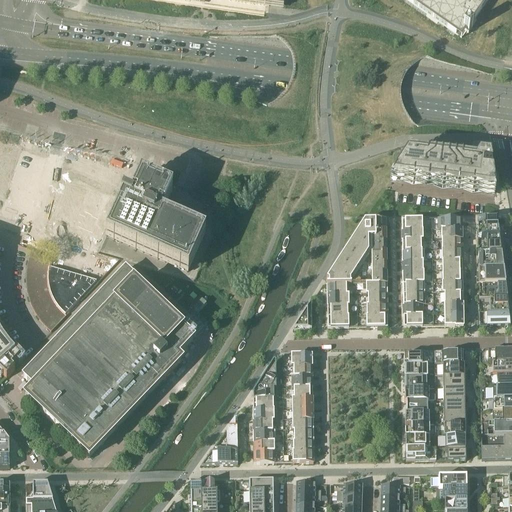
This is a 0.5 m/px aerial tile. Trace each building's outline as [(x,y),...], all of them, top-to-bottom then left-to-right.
[(157,0),(159,0),(169,0),(204,5),(204,0),(217,0),(283,9),(283,0),(157,0)] [(470,25),(487,0),(407,0),(456,34),(460,28),(466,32),(468,33),(472,28),(470,26),(469,26),(470,25)] [(153,115),(151,132),(155,133),(155,132),(160,134),(161,134),(162,134),(162,135),(163,135),(164,136),(165,137),(166,137),(166,138),(167,138),(167,139),(168,139),(169,139),(169,140),(170,140),(171,140),(172,140),(173,140),(174,140),(178,140),(179,140),(180,140),(181,140),(182,140),(182,141),(183,141),(184,141),(184,142),(185,142),(186,142),(186,143),(187,143),(188,144),(189,144),(190,144),(191,144),(192,145),(193,144),(194,144),(195,144),(196,144),(197,144),(199,144),(235,144),(237,127),(211,119),(209,118),(206,117),(204,116),(201,116),(198,115),(196,115),(193,115),(190,115),(188,114),(185,114),(153,115)] [(0,145),(0,221),(191,279),(218,220),(217,202),(135,207),(117,196),(0,145)] [(494,194),(489,160),(411,149),(391,179),(494,194)] [(499,235),(498,229),(497,224),(498,223),(497,219),(491,219),(491,220),(477,220),(477,231),(477,237),(478,237),(478,238),(486,238),(499,238),(498,235),(499,235)] [(461,231),(461,220),(438,221),(438,232),(461,231)] [(420,232),(420,221),(401,221),(401,232),(420,232)] [(442,285),(442,274),(442,263),(441,263),(441,252),(442,252),(442,242),(442,241),(441,241),(441,232),(438,232),(438,221),(420,221),(420,232),(421,232),(421,242),(419,242),(419,252),(420,252),(420,253),(420,264),(421,264),(421,275),(422,275),(422,285),(423,285),(423,296),(424,307),(422,307),(422,318),(422,329),(444,329),(444,318),(444,307),(444,297),(442,297),(442,296),(442,285)] [(351,277),(370,249),(370,285),(386,285),(385,223),(369,224),(369,222),(364,222),(326,282),(328,283),(328,286),(345,286),(358,286),(357,277),(351,277)] [(461,241),(461,231),(438,232),(441,232),(441,241),(442,241),(442,242),(461,241)] [(421,242),(421,232),(420,232),(401,232),(402,242),(421,242)] [(500,250),(499,238),(486,238),(487,250),(500,250)] [(461,252),(461,241),(442,242),(442,252),(441,252),(461,252)] [(419,252),(419,242),(421,242),(402,242),(402,253),(420,253),(420,252),(419,252)] [(503,271),(501,255),(500,250),(487,250),(478,251),(478,271),(503,271)] [(49,269),(51,261),(31,252),(30,255),(29,257),(29,259),(28,261),(27,263),(27,265),(26,268),(26,270),(26,272),(26,274),(25,276),(25,279),(25,281),(25,283),(26,285),(26,288),(26,290),(27,292),(27,294),(28,297),(28,299),(29,301),(30,304),(31,306),(32,308),(33,310),(35,314),(36,316),(37,318),(40,322),(42,324),(43,326),(51,333),(53,331),(66,317),(62,314),(60,312),(59,311),(58,310),(57,309),(56,307),(56,308),(56,306),(55,305),(54,304),(53,302),(52,301),(52,300),(51,298),(51,297),(50,295),(50,294),(49,293),(49,292),(49,291),(48,289),(48,288),(48,286),(48,285),(48,283),(48,282),(48,280),(47,277),(49,269)] [(462,263),(461,252),(441,252),(441,263),(442,263),(462,263)] [(420,264),(420,253),(402,253),(402,264),(420,264)] [(462,274),(462,263),(442,263),(442,274),(462,274)] [(421,264),(420,264),(402,264),(402,275),(421,275),(421,264)] [(48,279),(48,280),(48,282),(48,283),(48,285),(48,286),(48,288),(48,289),(49,291),(49,292),(49,293),(50,294),(50,295),(51,297),(51,298),(52,300),(52,301),(53,302),(54,304),(55,305),(56,306),(56,308),(56,307),(57,309),(58,310),(59,311),(60,312),(62,313),(63,314),(64,315),(65,316),(96,283),(49,268),(49,269),(49,271),(48,272),(48,274),(48,275),(48,277),(48,279)] [(125,270),(96,301),(22,378),(33,389),(24,398),(88,459),(181,362),(176,358),(192,341),(133,285),(136,281),(125,270)] [(505,285),(503,271),(478,271),(478,287),(482,286),(505,286),(505,285)] [(462,285),(462,274),(442,274),(442,285),(462,285)] [(422,275),(421,275),(402,275),(402,286),(422,285),(422,275)] [(368,308),(367,296),(366,296),(365,285),(358,286),(345,286),(345,296),(347,296),(348,308),(347,308),(347,319),(348,319),(348,330),(366,330),(366,318),(367,318),(367,308),(368,308)] [(386,296),(386,286),(386,285),(370,285),(365,285),(366,296),(367,296),(386,296)] [(423,285),(422,285),(402,286),(402,297),(423,296),(423,285)] [(462,295),(462,290),(462,285),(442,285),(442,296),(462,296),(462,295)] [(345,296),(345,286),(328,286),(326,286),(326,297),(345,296)] [(506,300),(505,286),(482,286),(482,301),(483,301),(506,300)] [(347,296),(345,296),(326,297),(327,309),(347,308),(348,308),(347,296)] [(387,308),(386,296),(367,296),(368,308),(387,308)] [(424,307),(423,296),(402,297),(403,297),(403,308),(422,307),(424,307)] [(462,306),(462,296),(442,296),(442,297),(444,297),(444,307),(463,307),(463,306),(462,306)] [(508,314),(506,300),(483,301),(483,305),(489,305),(489,314),(508,314)] [(311,331),(311,305),(294,331),(311,331)] [(422,318),(422,307),(403,308),(403,318),(422,318)] [(463,317),(463,312),(463,307),(444,307),(444,318),(463,317)] [(347,319),(347,308),(327,309),(327,319),(347,319)] [(387,318),(387,308),(368,308),(367,308),(367,318),(387,318)] [(508,314),(489,314),(479,314),(479,328),(510,327),(508,314)] [(463,328),(463,317),(444,318),(444,329),(463,328)] [(387,318),(367,318),(366,318),(366,330),(387,330),(387,318)] [(422,329),(422,318),(403,318),(403,329),(422,329)] [(348,319),(347,319),(327,319),(327,331),(348,330),(348,319)] [(0,378),(1,380),(1,379),(3,376),(6,380),(16,370),(14,368),(15,367),(13,365),(19,359),(14,354),(6,344),(0,334),(0,378)] [(511,353),(479,354),(480,367),(511,366),(511,353)] [(464,364),(464,354),(459,354),(459,355),(434,355),(434,367),(438,367),(464,367),(464,364)] [(428,367),(428,356),(428,355),(404,356),(404,367),(426,367),(428,367)] [(434,355),(428,355),(428,356),(428,367),(426,367),(427,379),(426,379),(426,391),(428,391),(428,403),(425,403),(426,415),(429,415),(429,427),(429,439),(429,451),(435,451),(435,463),(447,463),(446,451),(445,451),(445,439),(439,439),(439,427),(438,415),(438,403),(438,391),(438,379),(438,367),(434,367),(434,355)] [(312,369),(311,359),(311,357),(291,357),(291,358),(288,358),(288,367),(291,367),(291,369),(312,369)] [(289,412),(289,401),(289,399),(291,399),(291,390),(291,380),(291,369),(291,367),(288,367),(288,358),(281,358),(277,358),(277,366),(275,366),(275,380),(276,390),(273,390),(274,401),(273,401),(273,412),(274,412),(274,423),(272,423),(272,434),(274,434),(274,445),(274,446),(273,447),(273,454),(274,466),(283,465),(290,465),(290,454),(289,453),(290,453),(290,445),(290,443),(291,443),(291,433),(289,433),(289,423),(289,421),(289,412)] [(275,380),(275,366),(275,365),(275,364),(274,364),(273,364),(262,380),(275,380)] [(511,366),(480,367),(480,379),(511,378),(511,366)] [(427,379),(426,367),(404,367),(404,379),(426,379),(427,379)] [(464,379),(464,367),(438,367),(438,379),(464,379)] [(312,379),(312,369),(291,369),(291,380),(312,379)] [(511,378),(480,379),(480,390),(511,389),(511,378)] [(312,390),(312,380),(312,379),(291,380),(291,390),(312,390)] [(426,391),(426,379),(404,379),(404,391),(426,391)] [(464,391),(464,379),(438,379),(438,391),(464,391)] [(276,390),(275,380),(262,380),(256,391),(273,390),(276,390)] [(511,389),(480,390),(480,395),(480,402),(511,401),(511,389)] [(274,401),(273,390),(256,391),(252,396),(252,401),(273,401),(274,401)] [(312,400),(312,391),(312,390),(291,390),(291,399),(289,399),(289,401),(312,400)] [(428,391),(426,391),(404,391),(404,403),(425,403),(428,403),(428,391)] [(464,402),(464,391),(438,391),(438,403),(464,402)] [(312,412),(312,401),(312,400),(289,401),(289,412),(312,412)] [(273,412),(273,401),(252,401),(253,412),(252,412),(252,413),(273,412)] [(511,401),(480,402),(480,414),(511,413),(511,401)] [(465,415),(464,402),(438,403),(438,415),(465,415)] [(426,415),(425,403),(404,403),(404,404),(406,404),(406,410),(406,415),(405,415),(426,415)] [(274,412),(273,412),(252,413),(253,423),(272,423),(274,423),(274,412)] [(312,422),(312,413),(312,412),(289,412),(289,421),(289,423),(312,422)] [(511,413),(480,414),(481,426),(511,425),(511,413)] [(429,415),(426,415),(405,415),(405,427),(429,427),(429,415)] [(465,427),(465,415),(438,415),(439,427),(465,427)] [(237,452),(237,418),(226,432),(226,452),(237,452)] [(313,433),(313,423),(312,422),(289,423),(289,433),(291,433),(313,433)] [(272,434),(272,423),(253,423),(253,434),(272,434)] [(511,425),(481,426),(481,438),(511,437),(511,425)] [(429,439),(429,427),(405,427),(405,429),(405,430),(405,435),(405,439),(429,439)] [(465,438),(465,427),(439,427),(439,439),(445,439),(465,438)] [(0,430),(0,444),(9,444),(9,442),(0,430)] [(313,444),(313,435),(313,433),(291,433),(291,443),(290,443),(290,445),(313,444)] [(274,434),(272,434),(253,434),(253,445),(274,445),(274,434)] [(511,437),(481,438),(481,459),(481,462),(511,461),(511,437)] [(446,451),(465,450),(465,439),(465,438),(445,439),(445,451),(446,451)] [(429,451),(429,439),(405,439),(405,440),(405,451),(429,451)] [(9,457),(9,446),(9,444),(0,444),(0,457),(8,457),(9,457)] [(313,454),(313,445),(313,444),(290,445),(290,453),(289,453),(290,454),(313,454)] [(273,454),(273,447),(274,446),(274,445),(253,445),(253,455),(273,454)] [(465,462),(465,453),(465,451),(465,450),(446,451),(447,463),(451,463),(465,462)] [(435,451),(429,451),(405,451),(405,453),(405,463),(406,464),(435,463),(435,451)] [(237,452),(226,452),(212,452),(201,467),(237,466),(237,452)] [(274,466),(273,454),(253,455),(253,466),(274,466)] [(313,465),(313,455),(313,454),(290,454),(290,465),(313,465)] [(0,470),(9,470),(9,457),(8,457),(0,457),(0,470)] [(511,477),(502,478),(503,489),(508,489),(511,488),(511,477)] [(466,486),(464,485),(464,478),(438,479),(438,491),(442,491),(466,490),(466,486)] [(214,482),(190,483),(190,493),(214,493),(214,482)] [(273,493),(273,482),(249,482),(249,493),(273,493)] [(52,501),(47,485),(32,486),(33,501),(52,501)] [(296,496),(320,497),(320,492),(315,492),(315,489),(314,489),(314,486),(296,485),(296,496)] [(0,496),(10,497),(9,486),(0,486),(0,496)] [(336,498),(361,499),(361,488),(343,487),(343,490),(342,490),(342,493),(337,493),(336,495),(336,498)] [(381,488),(380,499),(399,500),(399,494),(405,494),(405,489),(381,488)] [(466,498),(466,490),(442,491),(442,503),(466,502),(465,502),(465,499),(466,499),(466,498)] [(219,493),(214,493),(190,493),(191,504),(217,503),(219,503),(219,493)] [(273,504),(273,493),(249,493),(249,504),(273,504)] [(0,508),(10,509),(10,502),(10,497),(0,496),(0,508)] [(296,496),(295,507),(314,508),(314,505),(314,502),(320,503),(320,497),(296,496)] [(361,499),(336,498),(336,503),(342,503),(342,506),(342,509),(361,510),(361,499)] [(511,511),(511,498),(485,499),(485,502),(491,502),(497,502),(498,502),(498,511),(511,511)] [(399,500),(380,499),(380,510),(404,511),(405,506),(399,506),(399,500)] [(55,511),(54,508),(52,501),(33,501),(26,502),(25,511),(55,511)] [(466,511),(466,502),(442,503),(444,503),(444,511),(466,511)] [(216,511),(217,503),(191,504),(190,511),(216,511)] [(422,511),(422,503),(419,503),(413,503),(412,511),(422,511)]
